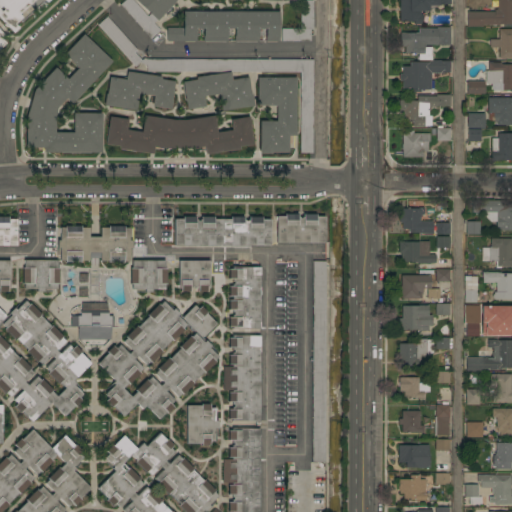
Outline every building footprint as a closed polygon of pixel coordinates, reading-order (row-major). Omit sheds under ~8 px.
[(0,18),(0,0),(49,0),(46,3),(43,0),(34,0),(19,14),(22,17),(15,24),(18,28),(13,33),(0,18)] [(174,0),(176,1),(157,21),(156,20),(153,23),(160,30),(150,39),(119,4),(124,0),(132,0),(147,16),(149,14),(135,0),(174,0)] [(281,41),(281,29),(299,29),(300,0),(312,0),(312,29),(310,29),(310,41),(281,41)] [(450,0),(450,4),(438,4),(438,6),(437,6),(437,7),(428,10),(428,12),(420,12),(420,14),(422,14),(422,21),(399,21),(399,0),(450,0)] [(466,26),(466,11),(493,12),(493,9),(496,9),(496,7),(496,0),(511,0),(511,10),(511,17),(511,18),(511,22),(511,25),(482,25),(482,26),(466,26)] [(278,10),(278,35),(278,41),(265,41),(265,29),(258,29),(258,41),(234,41),(234,29),(227,29),(227,41),(203,41),(203,29),(196,29),(196,41),(166,41),(166,28),(182,28),(182,12),(183,12),(183,10),(278,10)] [(312,60),(312,153),(299,153),(300,72),(146,72),(146,66),(139,62),(134,67),(97,25),(106,16),(143,58),(146,59),(312,60)] [(427,29),(427,27),(449,27),(449,45),(423,45),(423,53),(404,53),(404,47),(400,47),(399,34),(405,34),(405,33),(417,33),(417,29),(427,29)] [(498,29),(511,29),(511,58),(503,58),(503,59),(500,59),(500,58),(498,58),(498,47),(489,47),(489,39),(498,39),(498,29)] [(55,67),(67,79),(77,68),(63,55),(83,34),(111,61),(71,103),(66,98),(56,108),(54,118),(54,133),(73,133),(73,113),(101,113),(101,153),(43,153),(43,148),(26,148),(26,117),(34,90),(55,67)] [(430,90),(420,90),(420,93),(410,92),(410,88),(401,88),(401,81),(398,81),(398,73),(401,73),(401,66),(408,66),(408,62),(420,62),(420,60),(450,61),(449,72),(440,72),(440,73),(430,73),(430,90)] [(511,91),(491,91),(492,89),(490,89),(490,84),(484,84),(485,71),(487,71),(487,62),(500,63),(500,65),(511,65),(511,91)] [(161,77),(160,79),(174,82),(170,109),(151,107),(153,96),(138,94),(135,111),(103,106),(105,94),(106,94),(109,77),(125,80),(126,72),(161,77)] [(230,72),(231,80),(247,77),(250,94),(251,94),(253,106),(221,111),(218,94),(203,96),(205,107),(186,109),(182,82),(196,80),(196,77),(230,72)] [(295,78),(295,136),(288,136),(288,152),(271,152),(271,154),(259,154),(259,121),(276,121),(276,106),(256,105),(256,77),(295,78)] [(484,81),(484,94),(466,94),(466,81),(484,81)] [(435,97),(435,94),(449,95),(449,107),(436,106),(436,108),(428,107),(427,121),(424,121),(423,127),(408,127),(408,121),(400,121),(400,113),(398,113),(398,100),(416,101),(416,96),(435,97)] [(511,98),(511,111),(511,125),(496,125),(496,122),(493,122),(493,121),(491,121),(491,117),(492,117),(492,112),(487,112),(487,98),(511,98)] [(484,113),(484,128),(467,128),(467,113),(484,113)] [(216,133),(232,130),(230,119),(249,117),(253,145),(239,147),(239,149),(205,154),(204,146),(189,148),(168,148),(154,146),(152,154),(118,149),(118,146),(105,144),(109,116),(128,119),(126,130),(141,132),(143,115),(172,120),(184,120),(214,116),(216,133)] [(435,141),(435,128),(449,128),(449,141),(435,141)] [(467,141),(467,129),(479,129),(480,137),(482,137),(482,139),(480,139),(480,141),(467,141)] [(511,145),(511,161),(491,161),(490,138),(497,138),(497,137),(495,137),(495,135),(496,135),(496,133),(500,133),(500,129),(504,129),(504,133),(511,133),(511,145)] [(428,133),(428,142),(426,142),(426,151),(422,151),(422,157),(401,157),(401,134),(406,134),(406,131),(412,131),(412,133),(428,133)] [(511,230),(499,230),(499,227),(495,227),(495,212),(480,212),(480,213),(474,213),(474,212),(471,212),(471,201),(476,201),(476,199),(492,199),(492,201),(511,201),(511,230)] [(432,221),(432,234),(419,234),(419,233),(408,233),(408,229),(401,229),(401,222),(398,222),(398,216),(401,216),(401,209),(418,209),(418,208),(423,208),(423,215),(421,215),(421,217),(419,217),(419,221),(432,221)] [(276,243),(276,216),(284,216),(284,214),(297,214),(297,216),(298,216),(298,218),(301,218),(301,217),(302,217),(302,214),(316,214),(316,216),(324,217),(324,243),(276,243)] [(173,245),(174,219),(182,219),(182,216),(195,216),(195,219),(197,219),(197,221),(198,221),(198,220),(200,220),(200,216),(213,216),(213,220),(230,220),(230,216),(243,216),(243,220),(244,220),(244,221),(246,221),(246,220),(248,220),(248,217),(261,217),(261,219),(269,219),(269,246),(173,245)] [(16,246),(0,246),(0,217),(8,217),(8,219),(16,219),(16,246)] [(479,234),(465,234),(465,222),(479,221),(479,234)] [(449,235),(434,235),(434,223),(449,223),(449,235)] [(128,241),(131,241),(131,248),(129,248),(129,261),(123,261),(123,262),(108,262),(108,261),(99,261),(100,257),(88,257),(88,261),(80,261),(80,262),(64,262),(64,261),(59,261),(59,248),(56,248),(56,240),(59,240),(59,228),(64,228),(64,224),(80,225),(80,228),(88,228),(88,237),(99,237),(99,228),(107,228),(107,225),(123,226),(123,228),(129,228),(128,241)] [(448,248),(435,248),(435,236),(449,236),(448,248)] [(510,238),(510,248),(511,248),(511,254),(511,267),(495,267),(495,261),(481,261),(481,247),(489,247),(489,238),(510,238)] [(417,263),(417,262),(400,262),(400,253),(398,253),(398,241),(403,241),(403,242),(417,242),(417,241),(428,241),(428,255),(435,254),(435,263),(417,263)] [(0,260),(9,260),(9,288),(7,288),(7,292),(0,292),(0,260)] [(56,260),(56,268),(58,268),(58,284),(56,284),(56,289),(44,289),(44,292),(36,292),(36,289),(23,289),(23,284),(22,284),(22,268),(23,268),(23,260),(56,260)] [(164,260),(164,268),(166,268),(166,284),(164,284),(164,289),(151,289),(151,292),(144,292),(144,290),(131,289),(131,284),(129,284),(130,268),(131,268),(131,260),(164,260)] [(209,260),(209,288),(207,288),(207,292),(197,292),(197,288),(194,288),(194,287),(192,287),(192,288),(189,288),(189,292),(180,292),(180,288),(178,288),(178,260),(209,260)] [(324,463),(311,462),(312,261),(325,261),(324,463)] [(259,329),(232,329),(232,327),(228,327),(228,318),(232,318),(232,314),(233,314),(233,312),(231,312),(231,309),(228,309),(228,300),(232,300),(232,296),(228,296),(228,286),(231,286),(232,284),(233,284),(233,281),(232,281),(232,279),(228,279),(228,269),(231,269),(232,267),(259,267),(259,329)] [(448,269),(448,281),(435,281),(435,269),(448,269)] [(511,300),(493,300),(493,298),(492,298),(492,294),(493,294),(493,292),(495,292),(495,283),(481,283),(481,272),(500,272),(500,274),(511,274),(511,300)] [(429,275),(429,288),(422,288),(422,292),(421,292),(421,298),(400,298),(400,275),(429,275)] [(464,276),(476,276),(475,291),(486,292),(486,303),(463,302),(464,276)] [(426,299),(426,289),(439,289),(439,299),(426,299)] [(73,380),(85,393),(82,395),(83,396),(80,399),(82,401),(75,407),(75,406),(64,416),(50,403),(31,422),(21,411),(20,412),(13,406),(16,403),(13,400),(22,391),(18,387),(9,396),(6,393),(5,394),(0,388),(0,311),(5,316),(14,307),(16,310),(25,301),(28,304),(29,303),(41,315),(40,316),(50,326),(51,325),(62,336),(61,337),(65,341),(56,350),(59,353),(68,344),(72,348),(75,345),(81,352),(80,353),(90,363),(73,380)] [(171,310),(174,308),(182,316),(194,305),(197,308),(201,305),(207,312),(205,314),(215,324),(202,337),(210,346),(208,348),(217,357),(213,360),(215,362),(204,373),(203,372),(192,382),(194,384),(183,394),(181,393),(177,397),(168,388),(165,391),(174,400),(170,404),(173,407),(167,413),(166,412),(159,419),(146,406),(142,409),(136,403),(123,416),(113,406),(111,407),(104,400),(109,396),(105,392),(113,384),(112,383),(114,381),(97,363),(107,353),(106,351),(112,345),(115,348),(119,344),(128,353),(131,351),(122,341),(126,338),(124,336),(136,325),(137,326),(148,316),(146,314),(158,303),(159,304),(163,301),(171,310)] [(77,340),(77,327),(72,327),(72,316),(80,316),(80,308),(89,308),(89,304),(98,303),(98,308),(107,308),(107,316),(115,316),(115,326),(110,327),(110,340),(77,340)] [(448,315),(434,315),(435,303),(449,303),(448,315)] [(401,306),(417,306),(417,305),(427,305),(427,315),(431,315),(431,325),(428,325),(428,330),(398,330),(398,318),(401,318),(401,306)] [(463,306),(479,305),(480,336),(465,336),(465,323),(463,323),(463,306)] [(495,307),(509,307),(511,306),(511,321),(510,321),(510,334),(493,334),(493,333),(491,333),(491,330),(490,330),(490,327),(492,327),(492,326),(491,326),(491,324),(492,324),(492,323),(491,323),(491,320),(492,320),(494,320),(494,318),(495,318),(495,307)] [(259,421),(231,421),(231,419),(228,419),(228,409),(231,409),(231,407),(232,407),(232,405),(231,405),(231,402),(228,402),(228,392),(232,392),(232,390),(222,390),(222,367),(231,367),(231,365),(227,365),(227,355),(231,355),(231,352),(233,352),(233,350),(232,350),(232,347),(228,347),(228,338),(231,338),(231,336),(259,336),(259,421)] [(448,349),(434,349),(434,337),(448,337),(448,349)] [(398,343),(415,343),(415,338),(426,339),(426,340),(432,340),(432,354),(426,354),(426,355),(419,355),(419,360),(418,360),(418,366),(399,365),(400,360),(397,360),(398,343)] [(485,370),(485,371),(465,372),(465,358),(492,358),(492,356),(491,356),(491,352),(493,352),(493,348),(487,348),(486,340),(511,340),(511,368),(500,368),(500,370),(485,370)] [(448,383),(434,383),(434,372),(448,371),(448,383)] [(510,374),(510,390),(511,390),(511,402),(491,402),(491,395),(495,395),(495,384),(489,384),(489,374),(510,374)] [(418,391),(422,391),(422,398),(403,398),(403,391),(398,391),(398,377),(418,377),(418,391)] [(465,389),(478,389),(478,405),(465,404),(465,389)] [(448,435),(433,435),(433,417),(434,417),(435,405),(441,405),(441,402),(447,402),(447,405),(448,405),(448,435)] [(186,405),(200,405),(200,404),(209,404),(209,408),(214,408),(214,421),(217,421),(217,429),(215,429),(215,441),(209,441),(209,446),(200,446),(200,444),(186,444),(186,405)] [(511,408),(511,436),(498,436),(499,432),(496,432),(496,429),(495,429),(495,425),(494,425),(494,421),(491,421),(491,408),(511,408)] [(419,411),(418,426),(423,426),(423,432),(401,432),(401,424),(397,424),(397,419),(401,419),(401,411),(419,411)] [(481,422),(481,437),(465,437),(465,422),(481,422)] [(50,448),(64,435),(74,445),(75,444),(81,450),(78,453),(82,458),(73,467),(75,469),(73,471),(90,489),(80,499),(81,500),(74,506),(71,503),(67,507),(59,498),(55,501),(64,510),(62,511),(0,511),(0,461),(5,457),(6,458),(9,454),(18,463),(21,460),(12,451),(16,447),(13,444),(20,438),(21,439),(31,429),(50,448)] [(259,511),(228,511),(228,502),(231,502),(231,499),(232,499),(232,497),(231,497),(231,495),(227,495),(227,485),(231,485),(231,483),(222,483),(222,459),(231,459),(231,457),(227,457),(227,448),(231,448),(231,445),(232,445),(232,443),(231,443),(231,440),(227,440),(227,430),(231,430),(231,429),(259,429),(259,511)] [(136,449),(142,443),(145,446),(158,433),(165,440),(167,439),(173,445),(170,448),(174,452),(165,461),(168,464),(176,455),(180,459),(182,457),(193,469),(192,470),(202,481),(204,480),(214,490),(213,492),(217,496),(208,505),(210,507),(205,511),(203,510),(201,511),(185,511),(178,505),(179,504),(168,494),(167,495),(156,484),(158,483),(153,478),(162,469),(159,466),(150,475),(146,471),(145,472),(134,461),(135,460),(130,455),(122,463),(127,469),(128,468),(139,479),(138,480),(142,483),(133,493),(136,496),(145,487),(149,491),(150,490),(161,500),(160,502),(169,511),(171,511),(172,511),(173,511),(124,511),(122,510),(130,501),(128,498),(119,507),(115,503),(112,506),(105,500),(106,498),(96,488),(114,471),(111,468),(113,466),(104,457),(108,453),(105,450),(111,444),(112,446),(123,435),(136,449)] [(448,450),(435,451),(434,440),(448,439),(448,450)] [(511,443),(511,462),(510,462),(510,469),(495,469),(495,466),(492,466),(492,455),(494,455),(494,453),(495,453),(495,443),(511,443)] [(405,468),(405,462),(397,462),(398,445),(417,445),(417,444),(427,445),(427,452),(429,452),(428,468),(405,468)] [(448,484),(434,485),(433,473),(448,473),(448,484)] [(425,479),(425,493),(426,493),(426,495),(427,495),(427,497),(426,497),(426,500),(402,500),(402,493),(396,493),(396,479),(408,479),(408,475),(419,475),(419,479),(425,479)] [(509,475),(509,496),(511,496),(511,504),(510,504),(497,504),(497,505),(494,505),(492,505),(492,503),(488,503),(488,497),(492,497),(492,494),(490,494),(490,488),(479,488),(479,482),(476,482),(476,475),(509,475)] [(464,484),(477,484),(477,497),(464,497),(464,484)] [(469,505),(469,498),(481,497),(481,504),(469,505)]
